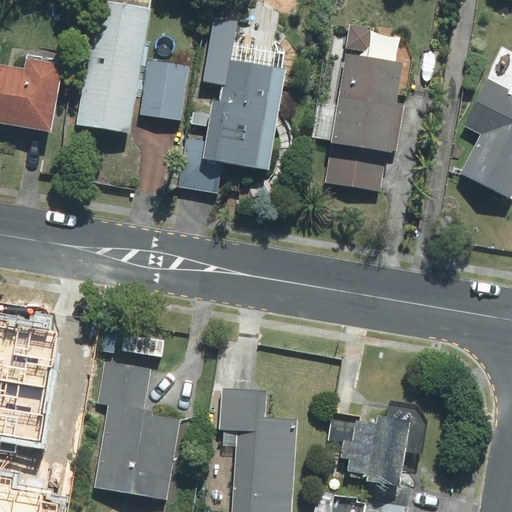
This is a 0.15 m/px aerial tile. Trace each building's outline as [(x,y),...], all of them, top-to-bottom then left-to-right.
[(149,12),(95,3),(73,129),(126,139),(149,12)] [(234,25),(208,22),(198,88),(216,91),(215,103),(207,102),(201,147),(187,145),(180,191),(220,197),(224,172),(266,178),(281,72),(229,64),(234,25)] [(362,64),(340,61),(326,153),(333,155),(328,186),(378,193),(383,160),(389,161),(403,67),(396,66),(399,42),(366,37),(362,64)] [(0,129),(47,138),(59,70),(23,63),(22,74),(0,69),(0,129)] [(189,70),(151,64),(142,120),(180,126),(189,70)] [(511,99),(483,85),(460,131),(478,139),(459,178),(507,202),(511,192),(511,99)] [(58,361),(4,353),(0,376),(0,475),(39,481),(58,361)] [(148,371),(102,363),(93,415),(104,417),(90,495),(165,507),(179,424),(140,418),(148,371)] [(257,393),(218,390),(215,434),(235,435),(229,511),(287,511),(294,423),(255,420),(257,393)] [(418,458),(422,421),(390,417),(388,427),(353,423),(350,444),(340,443),(338,463),(345,464),(343,483),(379,487),(398,490),(403,456),(418,458)] [(397,511),(398,508),(316,493),(312,511),(397,511)]
